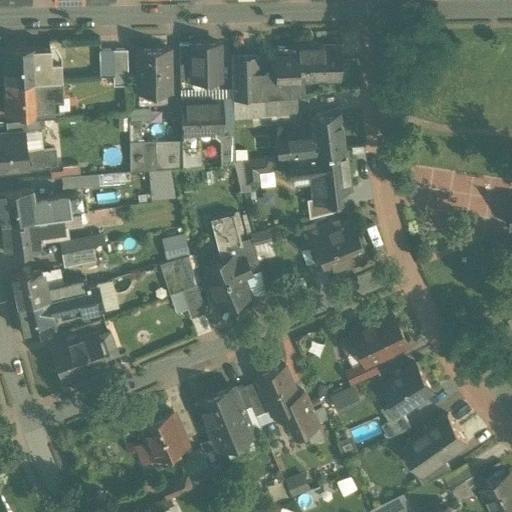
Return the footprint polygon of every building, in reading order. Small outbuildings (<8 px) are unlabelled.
[(218,42),(191,43),(191,47),(191,71),(191,79),(219,78),(218,42)] [(338,45),(295,45),(295,52),(283,53),(283,46),(274,46),(274,62),(275,84),(303,83),(303,78),(339,77),(338,45)] [(39,46),(1,48),(3,81),(61,78),(60,59),(50,60),(49,46),(39,47),(39,46)] [(191,47),(178,47),(179,47),(179,71),(191,71),(191,47)] [(126,48),(112,49),(112,76),(112,85),(127,84),(126,48)] [(169,48),(136,48),(137,92),(169,91),(169,48)] [(112,76),(112,49),(98,49),(99,76),(112,76)] [(257,54),(231,55),(232,98),(256,96),(258,96),(258,83),(258,79),(258,63),(257,54)] [(274,62),(258,63),(258,79),(258,83),(258,96),(303,92),(303,83),(275,84),(274,62)] [(61,78),(3,81),(5,113),(42,112),(43,111),(53,110),(52,97),(62,96),(61,78)] [(258,96),(256,96),(258,115),(308,110),(307,92),(303,92),(258,96)] [(256,96),(232,98),(232,118),(258,115),(256,96)] [(212,101),(212,99),(179,99),(180,133),(181,133),(200,132),(201,165),(220,162),(219,132),(212,132),(212,127),(219,127),(219,128),(222,128),(222,101),(212,101)] [(340,111),(308,115),(310,134),(277,138),(279,155),(288,154),(344,147),(340,111)] [(44,129),(43,119),(27,120),(28,130),(44,129)] [(27,120),(5,122),(6,133),(24,131),(24,132),(28,132),(28,130),(27,120)] [(139,140),(139,120),(128,120),(129,140),(139,140)] [(6,133),(0,133),(0,169),(28,167),(28,166),(55,163),(54,148),(26,151),(24,132),(24,131),(6,133)] [(201,165),(200,132),(181,133),(181,139),(181,167),(201,165)] [(232,132),(219,132),(220,162),(232,161),(232,132)] [(181,139),(154,140),(155,169),(181,167),(181,139)] [(139,140),(129,140),(129,171),(155,169),(154,140),(139,140)] [(344,147),(288,154),(291,180),(310,178),(312,198),(313,200),(338,196),(337,188),(349,187),(344,147)] [(262,158),(244,161),(246,182),(258,181),(257,171),(263,170),(262,158)] [(80,174),(60,176),(61,188),(82,186),(80,174)] [(31,187),(0,191),(0,219),(0,223),(61,214),(80,212),(77,192),(33,198),(31,187)] [(338,196),(313,200),(312,198),(306,199),(308,217),(340,209),(338,196)] [(233,212),(209,218),(219,259),(201,267),(217,305),(248,292),(240,273),(248,270),(240,239),(233,212)] [(61,214),(0,223),(4,254),(39,249),(36,229),(42,228),(42,229),(63,227),(61,214)] [(337,218),(303,232),(308,245),(313,243),(325,270),(365,253),(351,218),(339,223),(337,218)] [(266,228),(249,233),(250,236),(251,236),(254,247),(270,243),(266,228)] [(250,236),(240,239),(248,270),(259,267),(254,247),(251,236),(250,236)] [(91,246),(60,252),(63,266),(94,259),(91,246)] [(40,268),(9,276),(15,305),(86,289),(85,283),(83,278),(60,283),(58,272),(53,269),(41,272),(40,268)] [(86,289),(15,305),(22,335),(54,327),(50,311),(57,309),(63,312),(77,309),(80,311),(101,307),(95,282),(88,284),(87,283),(85,283),(86,289)] [(194,286),(181,290),(190,317),(202,313),(194,286)] [(390,311),(374,319),(373,317),(347,329),(349,333),(339,338),(346,353),(357,349),(363,362),(363,363),(372,359),(406,344),(390,311)] [(95,331),(50,347),(61,378),(106,362),(95,331)] [(363,362),(344,370),(350,383),(377,370),(372,359),(363,363),(363,362)] [(284,363),(254,375),(256,379),(268,408),(270,412),(282,407),(292,433),(316,423),(302,389),(296,392),(284,363)] [(416,363),(384,383),(394,400),(383,407),(391,418),(402,413),(402,410),(401,409),(433,390),(416,363)] [(268,408),(256,379),(242,385),(250,405),(254,414),(268,408)] [(331,393),(338,411),(362,401),(354,383),(331,393)] [(231,385),(197,399),(213,437),(218,435),(222,444),(245,435),(241,425),(247,423),(241,409),(233,389),(231,385)] [(250,405),(242,385),(233,389),(241,409),(250,405)] [(402,413),(391,418),(381,424),(389,436),(411,426),(402,413)] [(447,413),(402,445),(417,466),(420,470),(431,463),(433,466),(444,458),(467,441),(447,413)] [(175,417),(141,431),(148,448),(154,463),(155,465),(189,451),(175,417)] [(148,448),(137,452),(144,467),(154,463),(148,448)] [(200,448),(187,453),(194,471),(207,465),(200,448)] [(444,458),(433,466),(431,463),(420,470),(417,466),(413,470),(422,483),(442,473),(450,467),(444,458)] [(466,461),(443,475),(450,488),(474,475),(466,461)] [(511,511),(511,474),(509,470),(480,487),(494,511),(511,511)] [(301,474),(286,480),(291,493),(307,487),(301,474)] [(178,476),(160,484),(166,497),(184,490),(178,476)] [(243,511),(234,490),(220,496),(226,511),(243,511)] [(0,511),(13,511),(4,495),(0,496),(0,511)] [(165,511),(160,499),(127,511),(165,511)] [(402,511),(399,506),(388,511),(383,502),(370,509),(371,511),(402,511)]
